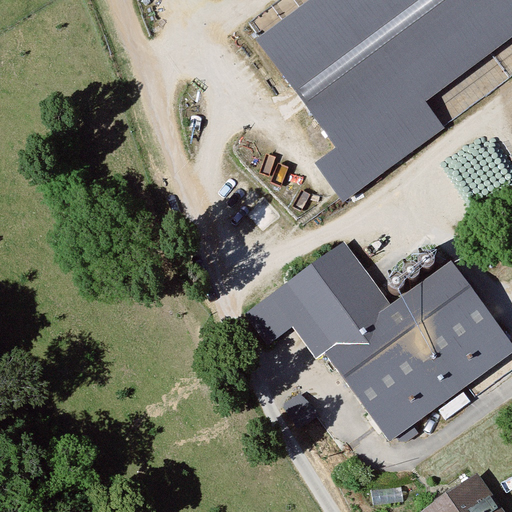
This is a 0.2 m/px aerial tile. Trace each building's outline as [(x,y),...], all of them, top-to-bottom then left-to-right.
[(511,32),(511,0),(326,0),(263,48),(342,151),(321,167),(346,201),(442,128),(422,101),(511,32)] [(371,227),(344,247),(364,274),(391,254),(371,227)] [(510,347),(450,266),(391,311),(364,274),(344,247),(250,317),(269,343),(307,316),(393,433),(510,347)] [(425,276),(430,277),(434,275),(436,272),(437,267),(435,263),(432,261),(427,260),(423,262),(421,266),(420,270),(422,274),(425,276)] [(409,287),(414,288),(418,286),(420,283),(421,279),(419,275),(416,272),(411,271),(407,273),(405,277),(404,281),(406,285),(409,287)] [(395,300),(399,300),(403,299),(406,295),(406,291),(405,287),(401,284),(397,284),(393,285),(390,289),(390,293),(391,297),(395,300)] [(500,511),(478,478),(427,511),(500,511)]
